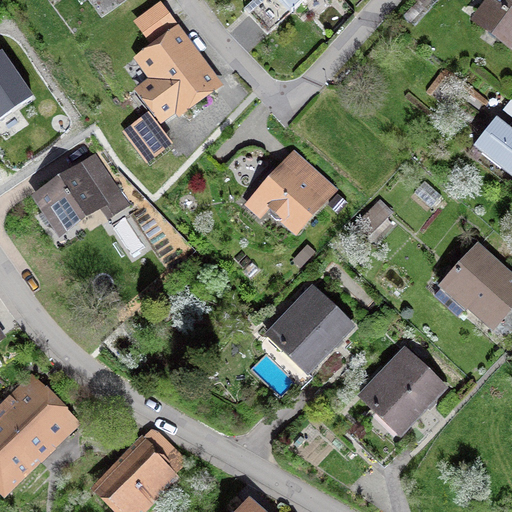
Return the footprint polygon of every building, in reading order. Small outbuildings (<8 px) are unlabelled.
[(280,0),(291,12),(304,0),(280,0)] [(511,0),(495,0),(479,22),(510,45),(511,41),(511,0)] [(141,60),(156,80),(141,91),(162,119),(176,108),(179,113),(216,86),(177,33),(141,60)] [(0,120),(32,99),(1,53),(0,53),(0,120)] [(511,99),(503,111),(511,117),(511,99)] [(126,133),(147,161),(167,146),(146,118),(126,133)] [(511,132),(496,119),(474,147),(511,177),(511,132)] [(41,198),(62,229),(119,191),(98,160),(41,198)] [(296,231),(323,201),(285,167),(258,197),(270,209),(271,216),(276,220),(283,220),(296,231)] [(442,197),(424,181),(414,193),(431,208),(442,197)] [(379,200),(353,226),(365,237),(390,212),(379,200)] [(511,331),(511,280),(477,249),(435,296),(458,317),(468,305),(506,339),(511,331)] [(307,374),(352,327),(313,290),(268,336),(307,374)] [(444,388),(405,351),(361,398),(400,435),(444,388)] [(0,423),(0,487),(70,419),(38,387),(0,423)] [(144,446),(101,491),(122,511),(137,511),(174,475),(144,446)]
